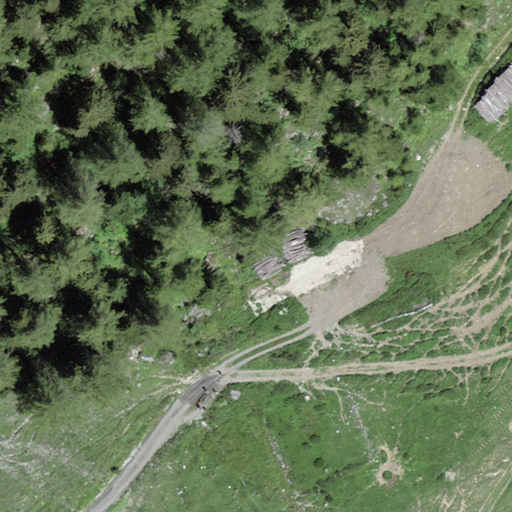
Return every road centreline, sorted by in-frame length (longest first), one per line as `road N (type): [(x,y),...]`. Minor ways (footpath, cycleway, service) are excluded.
road 1 (track): [(511,36),(474,85),(427,187),(330,320),(217,376)]
road 2 (track): [(511,346),(441,365),(217,376)]
road 3 (track): [(217,376),(185,400),(92,511)]
